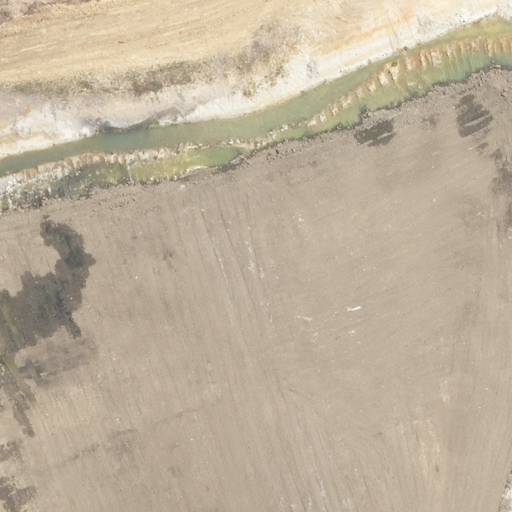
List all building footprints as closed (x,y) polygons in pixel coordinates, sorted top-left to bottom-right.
[(354,0),(360,7),(325,39),(375,95),(411,65),(405,57),(434,33),(440,41),(445,37),(448,41),(465,28),(454,15),(471,0),(354,0)] [(439,131),(451,148),(474,132),(435,74),(383,110),(410,150),(439,131)] [(286,338),(239,324),(220,389),(266,403),(286,338)] [(327,348),(309,343),(301,372),(318,377),(327,348)] [(216,511),(190,457),(133,484),(146,511),(216,511)]
